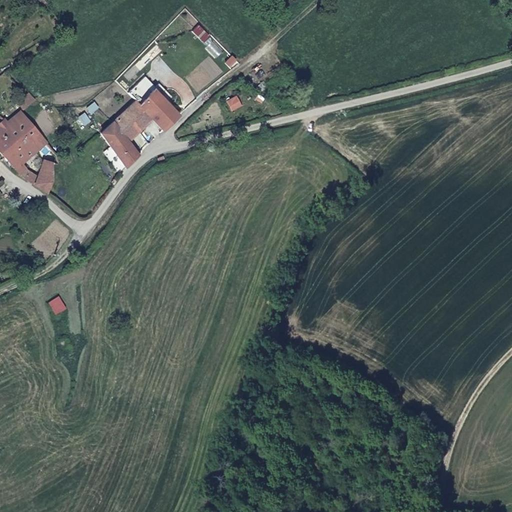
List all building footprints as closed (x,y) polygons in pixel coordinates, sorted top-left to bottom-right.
[(185,100),(169,82),(156,92),(173,111),(185,100)] [(173,111),(156,92),(141,104),(154,120),(164,131),(179,118),(173,111)] [(128,142),(154,120),(141,104),(139,103),(116,123),(128,142)] [(27,140),(38,133),(21,112),(9,123),(5,119),(0,122),(0,156),(2,159),(15,148),(13,146),(21,140),(27,140)] [(137,154),(128,142),(116,123),(102,135),(125,168),(137,154)] [(24,167),(45,142),(38,133),(27,140),(21,140),(13,146),(15,148),(2,159),(25,178),(28,181),(32,173),(24,167)] [(57,158),(47,146),(42,165),(55,167),(57,158)] [(51,187),(55,167),(42,165),(38,180),(51,187)] [(51,187),(38,180),(36,187),(49,197),(51,187)]
